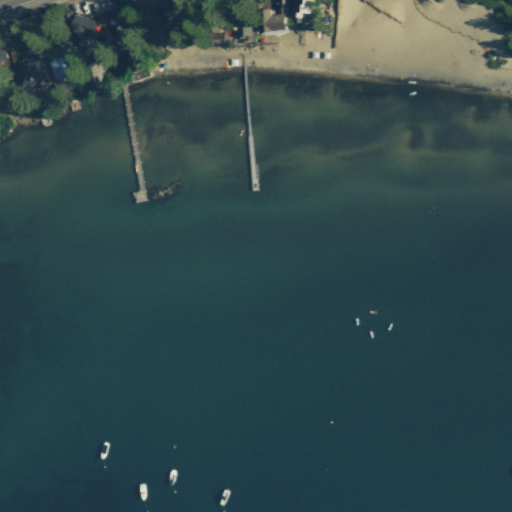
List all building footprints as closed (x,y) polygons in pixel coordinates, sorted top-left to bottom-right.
[(307,17),(307,0),(290,0),(290,17),(307,17)] [(281,28),(279,13),(266,14),(265,7),(253,8),(255,31),(281,28)] [(92,21),(71,14),(66,30),(79,34),(74,49),(92,54),(96,40),(87,37),(92,21)] [(205,31),(216,31),(216,21),(205,20),(205,31)] [(68,74),(61,55),(69,52),(65,41),(41,50),(52,79),(68,74)] [(10,65),(18,91),(44,84),(33,45),(21,48),(25,61),(10,65)] [(81,63),(87,88),(105,83),(98,59),(81,63)]
